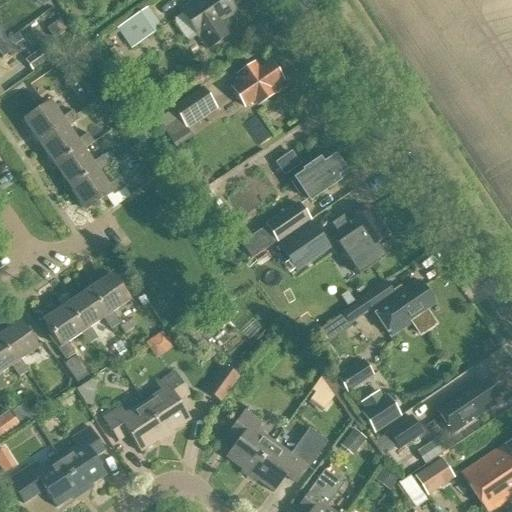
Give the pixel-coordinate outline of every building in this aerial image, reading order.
[(228,35),(220,24),(235,14),(225,0),(196,0),(178,12),(205,51),(228,35)] [(148,10),(116,32),(130,53),(162,30),(148,10)] [(4,41),(0,43),(0,55),(3,59),(24,45),(17,34),(5,42),(4,41)] [(45,48),(25,62),(33,73),(52,59),(45,48)] [(268,62),(256,71),(251,64),(235,75),(239,82),(229,89),(242,108),(252,101),(255,106),(271,95),(268,90),(281,81),(268,62)] [(202,87),(158,119),(177,147),(192,136),(187,130),(217,108),(202,87)] [(22,121),(37,144),(64,126),(66,130),(78,122),(71,112),(60,120),(49,103),(22,121)] [(64,126),(37,144),(53,167),(80,148),(82,151),(93,143),(87,134),(75,142),(66,130),(64,126)] [(80,148),(53,167),(68,189),(95,171),(97,174),(109,166),(103,157),(91,165),(82,151),(80,148)] [(286,176),(297,168),(288,156),(277,163),(286,176)] [(308,202),(345,176),(333,158),(321,167),(317,162),(302,172),(304,174),(289,183),(296,194),(301,191),(308,202)] [(112,196),(124,189),(117,179),(106,187),(97,174),(95,171),(68,189),(83,212),(111,194),(112,196)] [(147,176),(141,180),(145,186),(151,182),(147,176)] [(249,261),(310,221),(298,202),(264,225),(265,228),(252,236),(249,231),(235,241),(249,261)] [(331,228),(341,242),(355,233),(367,250),(374,245),(386,237),(368,210),(354,220),(350,214),(331,228)] [(296,275),(330,251),(311,223),(277,247),(296,275)] [(110,314),(126,303),(107,276),(85,292),(112,331),(118,326),(110,314)] [(400,291),(392,296),(384,284),(352,305),(359,316),(369,309),(388,339),(407,326),(405,324),(431,306),(416,284),(402,294),(400,291)] [(85,292),(63,307),(89,345),(96,341),(88,329),(100,321),(108,333),(112,331),(85,292)] [(347,294),(340,299),(346,307),(352,303),(347,294)] [(89,345),(63,307),(40,323),(58,348),(55,350),(63,363),(72,357),(64,345),(78,336),(86,347),(89,345)] [(0,348),(12,367),(8,369),(15,379),(24,373),(18,363),(35,351),(17,324),(0,335),(0,348)] [(156,359),(172,349),(161,333),(146,344),(156,359)] [(0,348),(0,389),(3,388),(0,384),(0,374),(8,369),(12,367),(0,348)] [(87,376),(75,358),(65,365),(77,383),(87,376)] [(362,360),(336,378),(347,395),(373,377),(362,360)] [(223,366),(204,393),(221,405),(240,378),(223,366)] [(141,405),(163,439),(189,422),(177,405),(188,398),(172,375),(155,386),(159,393),(141,405)] [(478,382),(434,411),(451,435),(494,407),(491,402),(498,397),(488,381),(481,386),(478,382)] [(319,389),(310,401),(320,409),(330,397),(319,389)] [(358,414),(372,435),(398,418),(385,396),(358,414)] [(23,405),(11,413),(20,426),(32,418),(23,405)] [(138,455),(163,439),(141,405),(123,417),(118,410),(101,421),(117,445),(127,438),(138,455)] [(248,477),(272,444),(256,432),(261,425),(244,413),(227,435),(237,442),(224,459),(248,477)] [(9,414),(0,420),(0,422),(9,435),(19,428),(9,414)] [(395,448),(398,451),(422,435),(410,417),(376,439),(386,454),(395,448)] [(75,449),(58,460),(80,494),(105,478),(93,460),(104,453),(88,430),(70,442),(75,449)] [(353,430),(340,447),(353,457),(365,440),(353,430)] [(443,436),(422,450),(431,463),(451,449),(443,436)] [(511,439),(459,475),(484,511),(488,511),(511,496),(511,439)] [(290,457),(272,444),(248,477),(273,495),(286,477),(296,485),(312,463),(295,450),(290,457)] [(13,447),(0,452),(0,455),(9,474),(23,467),(13,447)] [(35,464),(17,476),(7,483),(22,506),(43,493),(55,511),(80,494),(58,460),(40,472),(35,464)] [(440,460),(414,478),(427,497),(454,479),(440,460)] [(374,482),(389,492),(398,479),(384,468),(374,482)] [(323,472),(295,511),(296,511),(329,511),(326,509),(343,486),(323,472)] [(415,509),(426,502),(409,477),(398,485),(415,509)]
